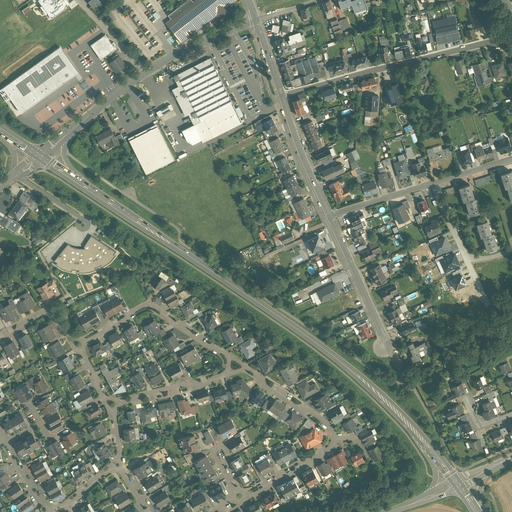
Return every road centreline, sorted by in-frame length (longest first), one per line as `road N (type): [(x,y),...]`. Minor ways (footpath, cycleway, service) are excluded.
road 1 (primary): [(425,445),(330,355),(77,181)]
road 2 (residential): [(282,95),(504,39)]
road 3 (residential): [(236,364),(149,303),(78,345)]
road 4 (residential): [(330,214),(398,362)]
road 5 (residential): [(108,404),(224,375),(236,364)]
road 6 (residential): [(432,184),(467,263),(511,250)]
road 7 (residential): [(282,95),(330,214)]
road 8 (unclassified): [(143,73),(258,17)]
road 9 (residential): [(236,364),(324,424),(334,441)]
